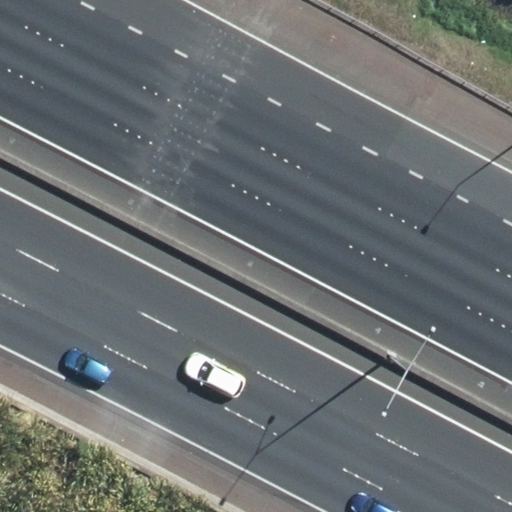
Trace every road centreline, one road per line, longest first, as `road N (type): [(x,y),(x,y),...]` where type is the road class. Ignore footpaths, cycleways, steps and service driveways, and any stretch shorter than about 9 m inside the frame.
road 1 (motorway): [(511,508),(0,241)]
road 2 (motorway): [(0,73),(511,337)]
road 3 (motorway): [(86,0),(511,289)]
